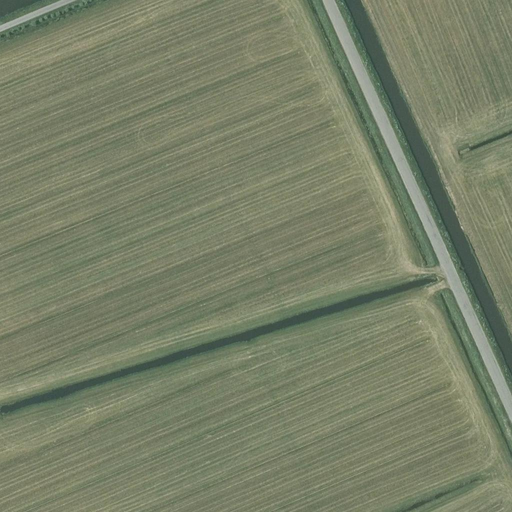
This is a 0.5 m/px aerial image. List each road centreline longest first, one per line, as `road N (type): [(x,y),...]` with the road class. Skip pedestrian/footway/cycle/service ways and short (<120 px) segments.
road 1 (track): [(453,279),(0,428)]
road 2 (tertiary): [(511,410),(327,0)]
